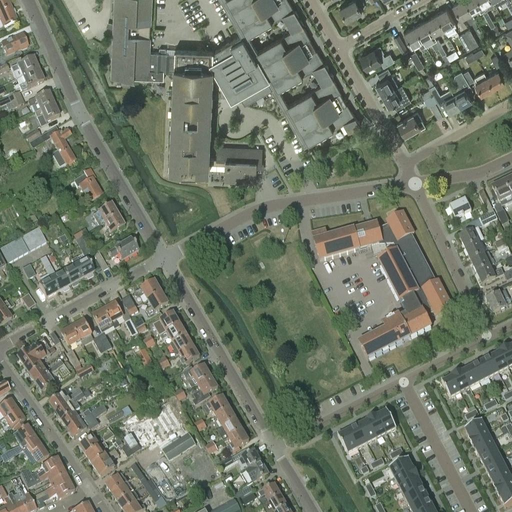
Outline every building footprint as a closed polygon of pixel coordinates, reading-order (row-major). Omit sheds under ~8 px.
[(0,18),(5,28),(17,23),(6,0),(5,0),(0,2),(0,18)] [(150,53),(151,0),(114,0),(111,79),(164,81),(164,71),(174,71),(170,171),(181,171),(181,174),(198,175),(198,172),(208,172),(209,165),(226,165),(225,182),(255,183),(256,165),(261,165),(262,149),(217,147),(217,160),(209,159),(212,69),(231,105),(242,98),(245,103),(272,88),(301,138),(300,138),(304,145),(305,145),(304,144),(307,142),(309,145),(344,124),(348,132),(348,133),(360,126),(359,123),(356,119),(355,117),(350,108),(348,110),(346,106),(347,105),(340,93),(339,94),(337,90),(339,89),(334,80),(333,79),(333,77),(333,76),(332,74),(330,74),(328,70),(328,68),(328,67),(327,66),(325,65),(324,64),(319,55),(317,56),(315,52),(316,52),(309,39),(308,40),(306,37),(308,35),(303,26),(302,25),(303,24),(301,20),(300,20),(297,16),(298,16),(296,11),(295,11),(294,10),(289,1),(286,2),(285,0),(221,0),(242,35),(215,50),(216,52),(213,53),(214,51),(213,51),(213,52),(176,50),(175,50),(175,54),(165,54),(165,53),(165,51),(166,49),(159,49),(159,52),(160,52),(160,53),(150,53)] [(354,2),(340,10),(347,21),(362,12),(359,7),(364,4),(362,0),(354,0),(353,1),(354,2)] [(472,14),(464,0),(463,0),(453,6),(461,20),(472,14)] [(484,12),(477,0),(464,0),(472,14),(478,10),(481,14),(484,12)] [(484,12),(485,12),(495,6),(493,2),(493,1),(492,0),(477,0),(484,12)] [(446,9),(436,15),(444,29),(454,23),(446,9)] [(485,12),(483,13),(487,21),(491,19),(487,11),(485,12)] [(444,29),(436,15),(425,21),(433,35),(434,35),(444,29)] [(495,26),(491,19),(487,21),(491,28),(495,26)] [(425,21),(415,27),(426,47),(431,44),(435,51),(438,49),(442,47),(438,39),(437,40),(434,35),(433,35),(425,21)] [(426,47),(415,27),(404,33),(412,47),(418,44),(423,53),(428,50),(426,47)] [(511,29),(504,34),(511,46),(510,47),(511,49),(502,53),(511,69),(511,68),(511,29)] [(464,33),(473,48),(479,45),(470,30),(464,33)] [(473,48),(464,33),(459,36),(468,52),(473,48)] [(22,35),(1,44),(6,57),(21,50),(21,51),(27,49),(27,48),(28,47),(22,35)] [(399,35),(394,38),(404,56),(409,53),(399,35)] [(374,50),(361,58),(367,69),(373,65),(374,67),(381,63),(384,68),(395,62),(390,53),(384,57),(383,54),(384,53),(380,46),(373,50),(374,50)] [(446,54),(442,47),(438,49),(442,56),(446,54)] [(473,51),(472,52),(476,59),(485,54),(482,48),(473,53),(473,51)] [(447,55),(450,60),(459,55),(456,49),(447,55)] [(416,52),(410,55),(418,70),(424,67),(416,52)] [(476,59),(472,52),(464,56),(468,63),(476,59)] [(496,55),(491,59),(497,69),(502,66),(496,55)] [(24,77),(38,71),(33,59),(11,69),(16,81),(21,79),(24,77)] [(449,59),(443,63),(445,68),(452,64),(449,59)] [(0,76),(9,72),(6,65),(0,68),(0,76)] [(400,87),(389,69),(379,75),(382,82),(377,85),(383,96),(400,87)] [(38,71),(24,77),(21,79),(24,86),(19,88),(21,93),(43,83),(38,71)] [(452,91),(451,91),(461,107),(471,101),(467,94),(472,91),(469,84),(463,74),(461,71),(454,75),(453,80),(458,87),(452,91)] [(463,74),(469,84),(474,81),(468,71),(463,74)] [(498,71),(487,77),(487,78),(493,89),(504,82),(498,71)] [(487,78),(487,77),(484,72),(474,78),(477,83),(476,84),(482,95),(493,89),(487,78)] [(400,87),(383,96),(390,108),(394,105),(397,111),(408,105),(408,103),(411,102),(405,91),(402,85),(400,87)] [(435,85),(429,88),(438,105),(442,110),(447,108),(450,113),(461,107),(451,91),(452,91),(451,90),(440,96),(435,85)] [(5,107),(22,99),(19,94),(0,102),(0,109),(5,107)] [(53,106),(48,94),(28,103),(33,115),(34,114),(53,106)] [(433,96),(424,101),(428,107),(430,106),(438,120),(443,117),(435,103),(436,102),(433,96)] [(22,99),(5,107),(8,112),(24,105),(22,99)] [(59,118),(53,106),(34,114),(41,129),(47,127),(46,124),(59,118)] [(414,116),(399,124),(406,136),(420,128),(421,129),(426,127),(422,120),(417,113),(413,115),(414,116)] [(37,131),(25,138),(29,145),(41,137),(37,131)] [(63,132),(50,139),(58,152),(51,157),(59,170),(66,166),(66,167),(67,166),(69,169),(75,165),(73,163),(75,162),(63,142),(70,138),(67,132),(64,134),(63,132)] [(47,134),(28,145),(32,151),(50,141),(47,134)] [(74,185),(77,192),(80,190),(89,204),(101,197),(92,181),(95,179),(90,171),(83,175),(86,178),(74,185)] [(511,203),(511,199),(504,182),(492,188),(500,206),(494,209),(497,215),(496,215),(502,227),(503,227),(505,231),(510,228),(508,224),(509,224),(504,212),(503,212),(501,209),(511,203)] [(488,215),(493,213),(483,192),(478,195),(488,215)] [(449,208),(455,221),(471,213),(465,200),(449,208)] [(103,225),(117,217),(110,206),(92,217),(98,228),(103,225)] [(493,213),(488,215),(489,216),(479,221),(482,228),(497,221),(493,213)] [(325,232),(312,235),(320,263),(361,252),(360,251),(371,249),(374,258),(382,255),(382,254),(386,254),(388,257),(377,262),(399,304),(400,304),(406,316),(399,319),(398,316),(383,324),(386,331),(358,345),(368,363),(431,330),(425,319),(434,314),(437,319),(453,311),(453,310),(452,310),(439,283),(438,282),(436,284),(412,237),(414,236),(414,235),(413,235),(403,215),(403,214),(387,223),(389,226),(379,231),(377,225),(374,226),(365,228),(354,231),(327,239),(325,232)] [(117,217),(103,225),(107,232),(105,233),(108,238),(124,229),(117,217)] [(469,234),(477,230),(482,228),(479,221),(465,227),(469,234)] [(40,248),(46,245),(38,230),(32,233),(40,248)] [(469,234),(459,239),(465,251),(478,245),(479,245),(483,243),(477,230),(469,234)] [(40,248),(32,233),(27,236),(35,251),(40,248)] [(27,236),(21,239),(29,254),(35,251),(27,236)] [(82,238),(74,242),(84,259),(91,255),(85,242),(82,238)] [(23,257),(28,254),(20,240),(15,243),(23,257)] [(130,240),(107,253),(110,259),(116,255),(121,263),(138,253),(130,240)] [(497,251),(506,246),(504,241),(495,246),(497,251)] [(10,246),(18,260),(23,257),(15,243),(10,246)] [(478,245),(465,251),(471,263),(484,257),(479,245),(478,245)] [(10,246),(5,248),(13,263),(18,260),(10,246)] [(506,246),(497,251),(500,255),(509,251),(506,246)] [(13,263),(5,248),(0,250),(0,252),(7,266),(8,265),(13,263)] [(98,252),(92,256),(103,273),(108,270),(98,252)] [(484,257),(471,263),(476,275),(490,269),(494,267),(488,254),(484,256),(484,257)] [(70,287),(62,274),(56,278),(45,258),(40,261),(48,276),(58,294),(63,291),(64,294),(70,291),(68,288),(70,287)] [(74,268),(81,281),(87,278),(88,281),(94,278),(92,275),(94,274),(87,261),(80,265),(76,259),(71,262),(74,268)] [(29,267),(21,271),(28,282),(35,277),(29,267)] [(74,268),(62,274),(70,287),(71,286),(72,289),(78,286),(77,283),(81,281),(74,268)] [(496,281),(504,277),(504,276),(501,271),(493,275),(490,269),(476,275),(482,288),(496,281)] [(48,276),(39,280),(39,284),(40,287),(39,287),(46,300),(58,294),(48,276)] [(148,302),(162,294),(161,293),(162,291),(160,288),(158,287),(155,283),(136,294),(139,298),(144,295),(148,302)] [(12,287),(4,291),(6,295),(14,291),(12,287)] [(499,295),(487,301),(493,315),(506,309),(511,306),(505,292),(499,295)] [(162,294),(148,302),(152,309),(147,312),(149,317),(169,306),(162,294)] [(28,311),(35,306),(28,296),(21,300),(28,311)] [(127,314),(136,309),(134,307),(135,306),(129,297),(121,302),(124,308),(123,308),(127,314)] [(127,314),(123,308),(124,308),(121,303),(104,312),(114,329),(115,331),(120,328),(117,322),(122,319),(125,324),(124,325),(125,326),(131,322),(131,321),(130,319),(127,314)] [(8,306),(0,311),(0,329),(11,321),(6,313),(10,310),(8,306)] [(136,309),(127,314),(130,319),(138,314),(136,309)] [(114,329),(104,312),(93,318),(102,335),(114,329)] [(166,333),(180,325),(173,314),(155,325),(157,330),(163,327),(166,333)] [(143,326),(144,326),(145,326),(141,320),(133,325),(136,330),(143,326)] [(125,326),(132,339),(138,335),(131,322),(125,326)] [(84,323),(73,329),(80,342),(91,336),(84,323)] [(180,325),(166,333),(161,337),(167,347),(173,344),(186,336),(180,325)] [(147,331),(144,326),(143,326),(136,330),(139,336),(147,331)] [(82,345),(73,329),(62,335),(69,348),(75,345),(77,348),(82,345)] [(54,334),(48,338),(55,348),(60,344),(54,334)] [(99,339),(108,356),(114,353),(104,336),(99,339)] [(186,336),(173,344),(179,355),(193,347),(186,336)] [(146,346),(153,342),(150,337),(143,341),(146,346)] [(93,342),(102,359),(108,356),(99,339),(93,342)] [(50,351),(50,350),(48,348),(44,341),(19,359),(25,368),(47,352),(50,351)] [(155,345),(153,342),(146,346),(148,350),(155,345)] [(193,347),(179,355),(183,362),(178,365),(181,370),(200,359),(193,347)] [(53,348),(50,350),(50,351),(47,352),(25,368),(31,377),(44,368),(40,363),(50,356),(56,353),(53,348)] [(508,370),(511,368),(511,353),(509,348),(499,353),(508,370)] [(138,354),(145,367),(152,363),(145,350),(138,354)] [(73,353),(67,356),(74,370),(80,367),(73,353)] [(499,375),(508,370),(499,353),(499,354),(490,359),(499,375)] [(160,367),(168,362),(165,358),(157,363),(160,367)] [(489,380),(499,375),(490,359),(480,364),(489,380)] [(168,362),(160,367),(162,371),(170,366),(168,362)] [(44,368),(31,377),(37,385),(64,367),(62,363),(47,373),(44,368)] [(479,385),(489,380),(480,364),(471,369),(479,385)] [(64,367),(37,385),(43,395),(56,386),(52,381),(59,376),(63,381),(70,376),(64,367)] [(91,367),(76,375),(80,381),(94,373),(91,367)] [(205,368),(194,374),(192,369),(183,375),(192,390),(198,387),(197,386),(211,378),(205,368)] [(470,390),(479,385),(471,369),(462,373),(461,373),(470,390)] [(460,395),(470,390),(461,373),(451,378),(460,395)] [(211,378),(197,386),(198,387),(201,392),(193,397),(195,401),(192,403),(195,408),(210,399),(208,396),(218,390),(211,378)] [(451,378),(451,379),(442,384),(450,400),(460,395),(451,378)] [(0,398),(9,393),(6,389),(7,388),(5,385),(4,385),(3,384),(0,385),(0,398)] [(176,399),(184,394),(182,390),(174,395),(176,399)] [(86,393),(88,392),(87,392),(82,395),(80,392),(76,395),(67,401),(63,396),(50,404),(56,413),(86,393)] [(90,395),(88,392),(86,393),(56,413),(62,422),(75,413),(80,410),(77,405),(90,395)] [(184,394),(176,399),(179,403),(186,399),(184,394)] [(503,397),(506,403),(511,400),(509,395),(503,397)] [(216,418),(230,410),(223,399),(204,410),(207,414),(212,411),(216,418)] [(498,407),(495,402),(489,404),(492,410),(498,407)] [(0,424),(17,413),(14,408),(14,407),(12,404),(10,403),(0,409),(0,424)] [(489,404),(484,407),(486,413),(492,410),(489,404)] [(75,413),(62,422),(68,431),(91,416),(98,411),(103,408),(103,407),(90,415),(89,413),(79,419),(75,413)] [(103,408),(98,411),(91,416),(93,420),(94,421),(106,413),(103,408)] [(128,408),(106,420),(110,426),(124,418),(125,419),(132,415),(128,408)] [(236,421),(230,410),(216,418),(222,429),(236,421)] [(476,411),(470,414),(473,420),(479,417),(476,411)] [(377,417),(376,417),(386,436),(396,431),(387,412),(377,417)] [(19,417),(17,413),(0,424),(0,427),(1,429),(0,429),(4,436),(13,430),(15,433),(26,426),(23,421),(23,420),(21,417),(19,417)] [(465,417),(467,423),(473,420),(470,414),(465,417)] [(84,426),(93,420),(91,416),(68,431),(75,441),(87,432),(84,426)] [(506,416),(500,418),(503,424),(509,421),(506,416)] [(376,417),(367,422),(377,441),(386,436),(376,417)] [(197,429),(204,425),(201,420),(194,425),(197,429)] [(222,429),(216,432),(223,443),(229,440),(228,440),(242,432),(236,421),(222,429)] [(367,422),(366,422),(367,423),(357,427),(367,446),(377,441),(367,422)] [(481,423),(465,431),(470,441),(469,441),(470,442),(487,433),(481,423)] [(206,429),(204,425),(197,429),(199,433),(206,429)] [(21,448),(35,438),(27,427),(16,435),(12,438),(19,448),(21,448)] [(357,427),(348,432),(357,451),(367,446),(357,427)] [(228,440),(229,440),(232,446),(227,449),(230,454),(249,443),(242,432),(228,440)] [(338,438),(347,456),(357,451),(348,432),(338,438)] [(470,442),(475,451),(492,442),(487,433),(470,442)] [(112,434),(102,440),(105,443),(105,444),(114,437),(112,434)] [(100,448),(86,457),(92,467),(106,457),(102,452),(117,442),(115,438),(114,437),(105,444),(99,447),(100,448)] [(138,448),(131,437),(125,441),(128,446),(132,452),(138,448)] [(42,448),(35,438),(21,448),(19,448),(21,452),(26,449),(31,456),(42,448)] [(80,448),(78,449),(81,453),(83,452),(86,457),(100,448),(99,447),(93,438),(80,448)] [(191,440),(164,457),(169,464),(196,447),(191,440)] [(475,451),(475,452),(475,451),(480,460),(497,452),(492,442),(475,451)] [(0,453),(2,457),(8,453),(1,443),(0,443),(0,453)] [(208,452),(215,448),(213,444),(205,448),(208,452)] [(128,460),(140,452),(138,448),(132,452),(128,446),(121,450),(128,460)] [(15,463),(10,467),(13,472),(18,469),(19,470),(34,460),(38,465),(49,458),(42,448),(31,456),(26,459),(16,463),(15,463)] [(218,452),(215,448),(208,452),(210,456),(218,452)] [(401,450),(395,453),(398,458),(404,455),(401,450)] [(115,451),(106,457),(92,467),(101,480),(115,470),(111,464),(119,458),(115,451)] [(502,462),(497,452),(480,460),(485,470),(502,462)] [(244,475),(261,465),(254,453),(239,462),(242,467),(240,468),(244,475)] [(390,456),(392,461),(398,458),(395,453),(390,456)] [(231,459),(221,465),(217,468),(220,474),(222,472),(224,474),(235,467),(231,459)] [(25,487),(61,469),(57,460),(41,468),(43,473),(37,476),(36,474),(31,476),(29,471),(20,476),(25,487)] [(384,465),(382,460),(376,463),(379,468),(384,465)] [(389,470),(394,480),(414,470),(413,470),(408,461),(389,470)] [(507,471),(502,462),(485,470),(490,480),(507,471)] [(376,463),(370,466),(373,471),(379,468),(376,463)] [(268,477),(261,465),(244,475),(240,477),(247,489),(240,493),(244,499),(252,494),(253,493),(250,488),(268,477)] [(138,477),(141,475),(134,466),(130,469),(137,479),(138,478),(138,477)] [(361,471),(363,476),(369,473),(366,468),(361,471)] [(61,469),(25,487),(27,491),(41,484),(47,480),(50,485),(66,477),(61,469)] [(419,480),(414,470),(394,480),(399,490),(419,480)] [(495,490),(511,481),(507,471),(490,480),(495,489),(494,489),(495,490)] [(138,478),(137,479),(143,487),(144,487),(144,486),(147,484),(141,475),(138,477),(138,478)] [(66,477),(50,485),(52,489),(45,493),(45,492),(34,498),(36,502),(34,503),(34,504),(70,485),(66,477)] [(124,487),(125,487),(128,485),(125,481),(122,483),(118,478),(106,486),(112,495),(124,487)] [(419,480),(399,490),(404,499),(423,490),(418,481),(419,480)] [(19,501),(24,511),(35,511),(28,497),(23,499),(20,493),(14,481),(10,483),(16,495),(19,501)] [(500,499),(511,492),(511,481),(495,490),(500,499)] [(144,487),(143,487),(149,496),(156,491),(150,482),(147,484),(144,486),(144,487)] [(70,485),(34,504),(38,511),(45,509),(42,504),(56,497),(58,502),(74,493),(70,485)] [(370,486),(365,488),(368,494),(373,491),(370,486)] [(13,511),(7,499),(1,487),(0,487),(0,495),(6,508),(2,510),(3,511),(13,511)] [(124,487),(112,495),(118,504),(131,496),(134,494),(132,490),(128,492),(125,487),(124,487)] [(281,498),(280,497),(281,495),(279,493),(278,493),(275,487),(259,496),(261,501),(258,502),(262,508),(281,498)] [(404,499),(409,509),(428,499),(423,490),(404,499)] [(163,500),(156,491),(149,496),(155,505),(163,500)] [(376,497),(373,491),(368,494),(371,500),(376,497)] [(201,492),(196,494),(201,504),(206,501),(201,492)] [(511,505),(511,492),(500,499),(505,509),(511,505)] [(235,496),(238,502),(239,501),(244,499),(240,493),(235,496)] [(256,501),(252,494),(244,499),(239,501),(243,508),(256,501)] [(7,499),(13,511),(24,511),(19,501),(16,495),(7,499)] [(131,496),(118,504),(123,511),(125,511),(137,505),(140,502),(138,499),(134,501),(131,496)] [(281,498),(262,508),(263,511),(266,511),(269,511),(280,511),(287,508),(286,507),(287,506),(285,503),(284,503),(281,498)] [(409,509),(410,511),(427,511),(433,509),(428,499),(409,509)] [(239,511),(234,502),(214,511),(239,511)]
